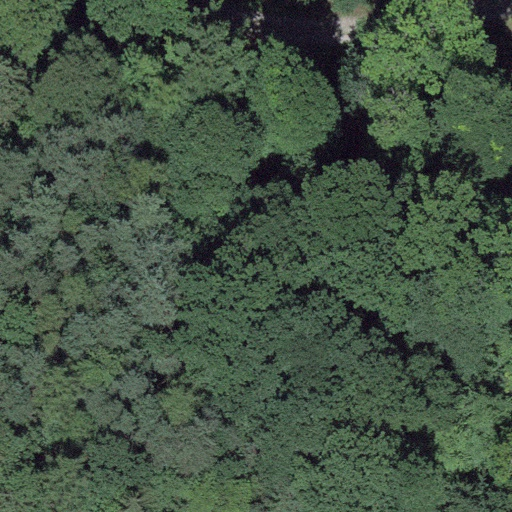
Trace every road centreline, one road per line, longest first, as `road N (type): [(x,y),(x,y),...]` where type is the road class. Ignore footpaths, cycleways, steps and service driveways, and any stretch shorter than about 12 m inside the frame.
road 1 (track): [(478,0),(228,40)]
road 2 (track): [(228,40),(0,86)]
